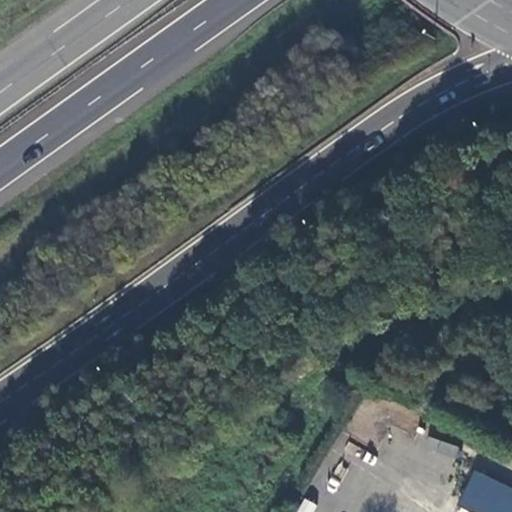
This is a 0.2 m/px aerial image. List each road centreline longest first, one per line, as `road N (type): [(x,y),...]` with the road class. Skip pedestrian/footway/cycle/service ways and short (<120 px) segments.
road 1 (trunk): [(0,400),(429,97),(511,60)]
road 2 (track): [(511,306),(373,340),(287,403),(196,490),(186,511)]
road 3 (trunk): [(0,168),(238,0)]
road 4 (track): [(373,340),(511,412)]
road 5 (trunk): [(126,0),(0,91)]
